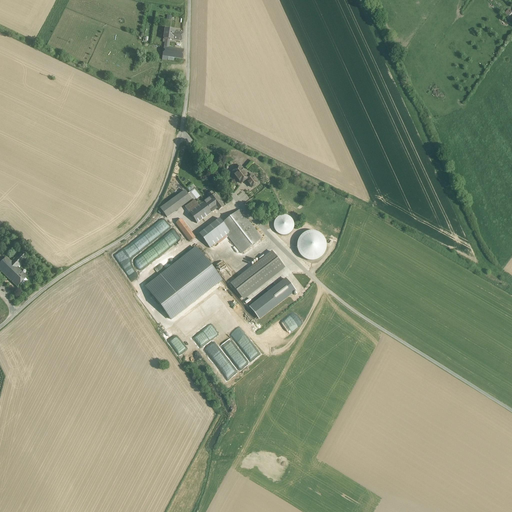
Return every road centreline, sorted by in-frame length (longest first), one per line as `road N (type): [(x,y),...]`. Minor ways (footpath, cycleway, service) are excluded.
road 1 (track): [(511,409),(329,289),(253,218),(183,129)]
road 2 (unclassified): [(0,325),(155,206),(185,122),(190,0)]
road 3 (track): [(274,239),(174,323),(187,342),(295,260)]
